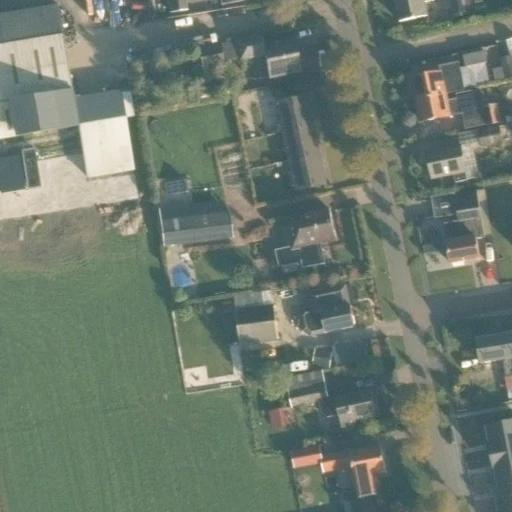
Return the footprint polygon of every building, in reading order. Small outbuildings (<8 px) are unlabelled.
[(185,12),(183,0),(165,0),(168,15),(185,12)] [(434,1),(433,0),(394,0),(399,22),(427,17),(424,3),(434,1)] [(475,15),(471,0),(446,0),(451,20),(475,15)] [(72,90),(62,36),(0,46),(0,140),(13,138),(78,128),(82,156),(86,180),(132,172),(128,149),(124,121),(133,120),(129,90),(77,99),(76,89),(72,90)] [(259,36),(234,41),(234,43),(237,56),(238,61),(263,56),(268,79),(299,73),(292,39),(261,46),(259,36)] [(203,50),(199,51),(202,68),(223,63),(222,59),(219,47),(203,50)] [(511,79),(511,56),(500,59),(504,81),(511,79)] [(439,68),(441,73),(411,80),(416,101),(445,95),(445,94),(464,90),(459,63),(439,68)] [(142,90),(160,87),(156,68),(139,71),(142,90)] [(200,101),(212,98),(210,88),(198,91),(200,101)] [(445,95),(416,101),(420,123),(460,115),(463,131),(486,126),(486,128),(502,125),(498,107),(476,111),(474,100),(462,102),(461,99),(447,102),(445,95)] [(274,104),(280,133),(311,126),(305,97),(274,104)] [(280,133),(286,162),(317,155),(311,126),(280,133)] [(502,145),(498,127),(477,131),(481,149),(502,145)] [(467,181),(460,147),(427,153),(432,180),(453,176),(454,184),(467,181)] [(15,151),(19,176),(28,174),(30,187),(43,185),(37,148),(15,151)] [(324,185),(317,155),(286,162),(292,191),(324,185)] [(484,238),(476,192),(455,196),(459,222),(443,224),(450,265),(479,260),(476,239),(484,238)] [(162,248),(196,243),(214,241),(231,239),(229,213),(223,202),(157,210),(159,221),(162,248)] [(291,250),(276,253),(279,267),(281,266),(294,264),(301,262),(302,264),(303,270),(325,265),(325,264),(322,265),(318,244),(336,240),(330,210),(285,220),(291,250)] [(349,306),(345,287),(305,296),(308,309),(303,311),(298,314),(302,332),(309,337),(326,333),(354,327),(350,306),(349,306)] [(273,307),(271,292),(234,296),(236,312),(241,345),(278,340),(274,307),(273,307)] [(511,359),(509,360),(505,335),(477,340),(481,365),(502,361),(504,375),(511,373),(511,359)] [(316,350),(312,366),(330,370),(333,354),(316,350)] [(326,386),(288,394),(291,408),(319,402),(322,415),(327,418),(340,415),(343,432),(355,429),(353,421),(374,417),(369,391),(336,398),(329,399),(326,386)] [(511,422),(486,427),(489,443),(488,444),(491,458),(511,454),(511,422)] [(386,473),(381,447),(350,453),(350,451),(332,455),(335,470),(354,467),(360,498),(377,495),(373,476),(386,473)] [(319,461),(317,448),(293,452),(296,465),(319,461)] [(511,454),(491,458),(494,473),(495,473),(498,489),(511,485),(511,454)] [(511,511),(511,498),(497,501),(498,511),(511,511)] [(345,511),(362,511),(360,500),(344,504),(345,511)]
